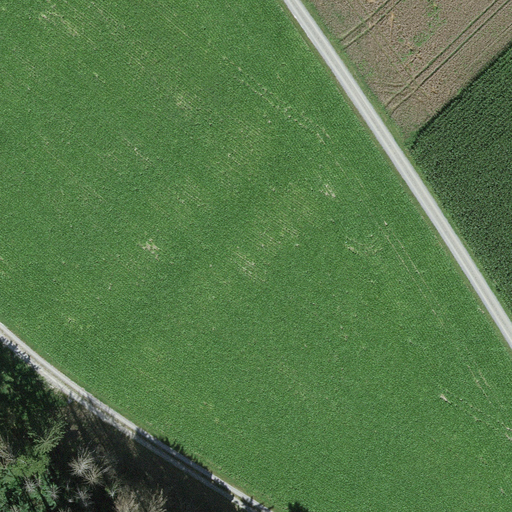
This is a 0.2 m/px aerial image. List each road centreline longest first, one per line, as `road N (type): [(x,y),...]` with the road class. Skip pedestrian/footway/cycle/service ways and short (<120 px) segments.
road 1 (unclassified): [(511,334),(451,230),(285,0)]
road 2 (track): [(258,511),(78,394),(0,327)]
